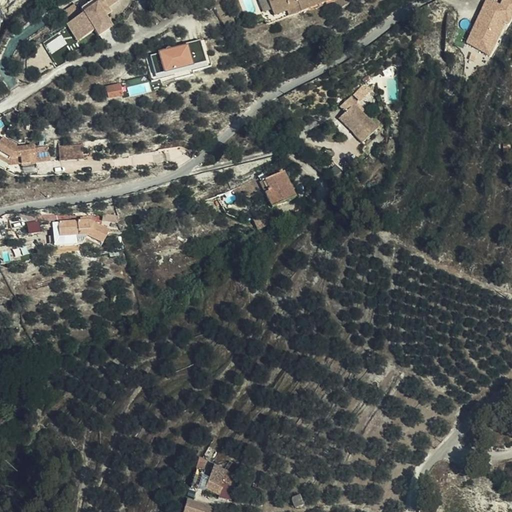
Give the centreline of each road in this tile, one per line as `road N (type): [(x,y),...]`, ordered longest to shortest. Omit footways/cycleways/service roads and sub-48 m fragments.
road 1 (unclassified): [(0,211),(162,184),(196,167),(256,110),(423,0)]
road 2 (residential): [(411,511),(439,442),(475,408),(511,390)]
